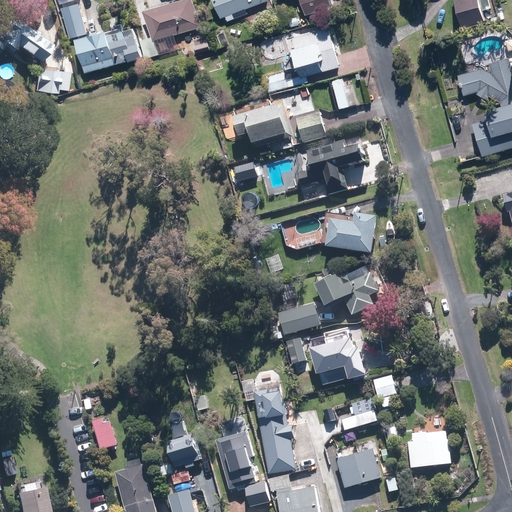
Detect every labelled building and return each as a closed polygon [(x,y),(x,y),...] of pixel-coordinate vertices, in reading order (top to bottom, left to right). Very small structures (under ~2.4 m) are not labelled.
[(141,42),(146,58),(158,54),(155,40),(202,26),(194,0),(175,0),(143,10),(151,39),(141,42)] [(225,16),(226,21),(247,13),(245,9),(267,0),(213,0),(220,18),(225,16)] [(301,0),(305,15),(330,8),(328,0),(301,0)] [(453,0),(462,28),(484,21),(481,10),(490,8),(487,0),(453,0)] [(82,2),(63,7),(72,37),(90,32),(82,2)] [(310,17),(312,22),(319,20),(317,14),(310,17)] [(14,45),(35,60),(46,43),(7,16),(0,25),(0,48),(4,44),(12,49),(14,45)] [(288,18),(290,27),(299,25),(297,16),(288,18)] [(269,72),(274,91),(308,81),(306,76),(339,66),(328,27),(292,37),(295,46),(290,47),(295,64),(269,72)] [(75,38),(85,73),(140,56),(131,28),(107,35),(105,29),(75,38)] [(188,41),(195,57),(215,49),(209,33),(188,41)] [(473,123),(482,155),(511,146),(511,51),(506,53),(508,58),(490,63),(493,75),(481,68),(458,75),(463,94),(478,90),(476,93),(486,99),(488,95),(500,101),(501,105),(484,110),(486,119),(473,123)] [(200,61),(205,75),(222,69),(217,55),(200,61)] [(34,90),(56,92),(56,89),(65,90),(67,72),(37,69),(34,90)] [(344,77),(335,79),(341,108),(350,106),(344,77)] [(248,135),(253,149),(293,137),(283,104),(233,119),(238,138),(248,135)] [(296,120),(303,143),(326,137),(320,113),(296,120)] [(324,181),(327,196),(348,190),(342,167),(362,162),(358,147),(345,150),(342,142),(307,152),(312,171),(298,175),(302,188),(324,181)] [(234,168),(238,182),(263,176),(259,161),(234,168)] [(511,193),(502,196),(505,213),(509,212),(511,226),(511,193)] [(325,247),(371,254),(376,217),(355,214),(353,223),(329,219),(325,247)] [(323,270),(325,276),(337,273),(335,267),(323,270)] [(344,298),(352,315),(373,305),(369,296),(379,292),(370,273),(343,285),(338,274),(314,285),(325,307),(344,298)] [(278,314),(285,336),(320,326),(314,304),(278,314)] [(274,334),(276,342),(283,340),(281,333),(274,334)] [(309,360),(302,338),(288,342),(295,364),(309,360)] [(309,350),(316,375),(357,364),(349,338),(309,350)] [(288,349),(284,340),(272,345),(276,354),(288,349)] [(373,381),(379,399),(396,394),(391,375),(373,381)] [(253,393),(269,475),(296,470),(290,439),(293,439),(291,426),(288,426),(284,404),(282,404),(280,392),(268,394),(268,390),(253,393)] [(194,398),(198,411),(207,409),(204,396),(194,398)] [(380,419),(374,397),(349,404),(356,426),(380,419)] [(92,422),(100,451),(117,446),(110,422),(103,424),(102,419),(92,422)] [(413,435),(417,467),(449,463),(445,431),(413,435)] [(215,440),(229,490),(255,483),(248,458),(253,457),(246,432),(215,440)] [(185,465),(186,468),(194,466),(193,462),(200,460),(193,435),(167,443),(174,468),(185,465)] [(0,444),(0,451),(1,457),(9,456),(6,444),(0,444)] [(336,460),(345,489),(381,478),(372,449),(336,460)] [(0,460),(0,468),(3,477),(14,474),(10,458),(0,460)] [(115,473),(126,511),(156,511),(143,465),(115,473)] [(187,470),(171,474),(174,485),(176,494),(184,492),(182,483),(190,480),(187,470)] [(280,491),(283,511),(321,511),(316,486),(294,491),(291,476),(272,480),(274,492),(280,491)] [(402,489),(398,478),(388,481),(391,493),(402,489)] [(245,487),(249,507),(269,503),(264,483),(245,487)] [(14,494),(17,511),(46,511),(41,487),(14,494)]
